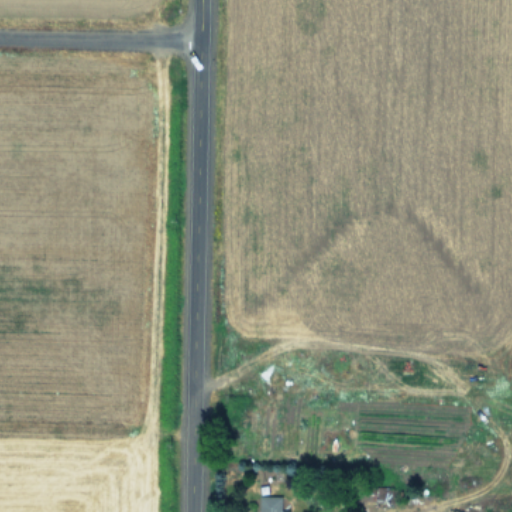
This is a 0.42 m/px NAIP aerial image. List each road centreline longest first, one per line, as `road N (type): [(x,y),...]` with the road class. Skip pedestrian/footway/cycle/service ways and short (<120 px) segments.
road 1 (tertiary): [(184,511),(195,0)]
road 2 (residential): [(195,33),(0,29)]
